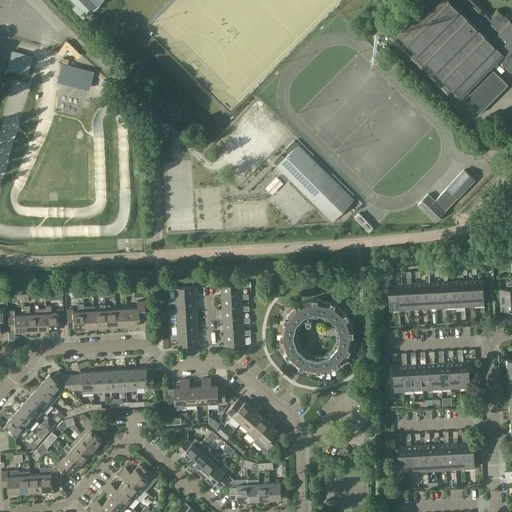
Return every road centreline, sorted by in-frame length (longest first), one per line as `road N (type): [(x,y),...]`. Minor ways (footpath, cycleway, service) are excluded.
road 1 (residential): [(219,511),(131,434),(60,506),(0,510)]
road 2 (residential): [(19,373),(41,351),(134,343),(169,365),(211,364)]
road 3 (residential): [(211,364),(230,364),(294,423),(302,511)]
road 4 (unknown): [(149,110),(243,198)]
